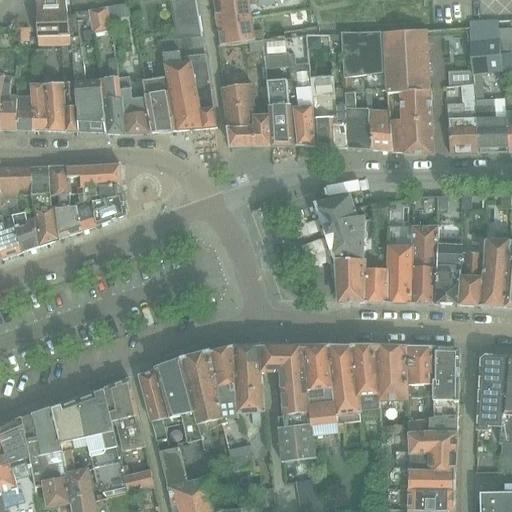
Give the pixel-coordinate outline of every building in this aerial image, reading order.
[(35,0),(37,13),(38,29),(38,39),(48,38),(62,38),(70,37),(69,18),(65,0),(35,0)] [(199,17),(195,0),(173,0),(170,1),(173,20),(199,17)] [(257,6),(255,0),(233,0),(214,3),(217,25),(251,19),(250,7),(257,6)] [(131,16),(129,4),(107,9),(111,21),(131,16)] [(111,21),(107,9),(89,13),(93,35),(112,31),(111,21)] [(81,25),(78,16),(69,18),(70,37),(71,46),(73,63),(76,84),(79,133),(106,134),(101,83),(85,83),(83,62),(82,62),(76,26),(81,25)] [(202,38),(199,17),(173,20),(176,42),(202,38)] [(254,34),(251,19),(217,25),(220,47),(243,43),(262,41),(261,33),(254,34)] [(498,31),(498,22),(469,23),(470,29),(473,86),(479,154),(509,154),(506,119),(504,99),(483,100),(481,75),(501,73),(498,31)] [(511,29),(498,31),(501,73),(511,71),(511,29)] [(429,90),(425,32),(384,34),(385,54),(388,95),(400,95),(401,121),(390,122),(392,153),(392,154),(406,154),(416,155),(434,156),(429,90)] [(383,92),(381,34),(358,35),(342,35),(343,79),(351,78),(353,94),(346,94),(344,94),(345,104),(348,150),(373,151),(372,127),(370,127),(370,111),(368,111),(366,94),(383,92)] [(71,46),(70,37),(62,38),(62,46),(71,46)] [(330,37),(307,37),(309,65),(311,90),(316,148),(348,150),(345,104),(344,94),(346,94),(346,90),(335,91),(330,37)] [(48,47),(48,38),(38,39),(38,47),(48,47)] [(62,46),(62,38),(48,38),(48,47),(62,46)] [(205,57),(202,38),(176,42),(160,45),(168,82),(178,133),(217,129),(214,110),(206,56),(205,57)] [(286,54),(285,39),(262,41),(263,56),(282,54),(286,54)] [(287,91),(282,54),(263,56),(264,67),(265,75),(272,148),(297,147),(292,109),(288,109),(287,91)] [(296,66),(294,56),(288,56),(291,84),(296,84),(297,91),(298,109),(292,109),(297,147),(316,148),(311,90),(309,65),(296,66)] [(101,81),(101,83),(106,134),(106,135),(126,136),(120,91),(119,79),(118,65),(109,66),(111,80),(101,81)] [(0,130),(3,98),(4,85),(10,86),(12,79),(4,78),(5,68),(0,67),(0,130)] [(228,129),(231,148),(272,148),(265,75),(248,77),(249,85),(222,90),(228,129)] [(20,80),(12,79),(10,86),(4,85),(3,98),(0,130),(0,131),(17,132),(17,99),(20,80)] [(178,133),(168,82),(143,84),(145,99),(151,135),(178,133)] [(79,133),(76,84),(63,86),(67,133),(79,133)] [(31,86),(31,99),(33,132),(49,132),(46,87),(31,86)] [(67,133),(63,86),(46,87),(49,132),(67,133)] [(479,154),(473,86),(461,87),(464,120),(447,121),(450,155),(479,154)] [(132,101),(131,90),(120,91),(126,136),(151,135),(145,99),(132,101)] [(33,132),(31,99),(17,99),(17,132),(33,132)] [(389,112),(370,111),(370,127),(372,127),(373,151),(392,153),(390,122),(389,112)] [(121,187),(120,166),(67,168),(67,180),(68,180),(81,180),(81,190),(96,189),(121,187)] [(67,180),(67,168),(50,169),(50,196),(50,198),(59,198),(60,210),(70,209),(71,197),(68,180),(67,180)] [(33,197),(32,169),(20,170),(20,198),(33,197)] [(50,169),(32,169),(33,197),(50,196),(50,169)] [(20,198),(20,170),(0,170),(1,208),(18,208),(17,198),(20,198)] [(123,199),(121,187),(96,189),(97,203),(123,199)] [(97,203),(96,189),(81,190),(77,190),(81,207),(78,207),(78,209),(83,233),(98,227),(93,204),(97,203)] [(50,198),(50,196),(33,197),(36,220),(40,248),(61,241),(56,210),(56,209),(52,209),(50,198)] [(317,206),(317,207),(336,261),(364,262),(364,264),(369,265),(369,255),(374,255),(374,226),(364,225),(364,217),(357,218),(350,197),(317,206)] [(501,197),(501,207),(511,207),(511,197),(501,197)] [(126,217),(123,199),(97,203),(93,204),(98,227),(126,217)] [(390,214),(388,205),(373,207),(375,216),(374,226),(374,255),(369,255),(369,265),(364,264),(364,304),(387,305),(388,229),(390,225),(390,221),(390,214)] [(83,233),(78,209),(70,209),(60,210),(56,210),(61,241),(83,233)] [(14,218),(15,223),(23,254),(40,248),(36,220),(26,223),(24,216),(14,218)] [(4,217),(2,217),(0,217),(0,251),(3,260),(23,254),(15,223),(6,226),(4,217)] [(438,238),(437,248),(436,306),(459,307),(461,255),(462,248),(461,248),(461,244),(461,229),(452,228),(451,239),(438,238)] [(400,229),(388,229),(387,305),(410,305),(411,270),(414,270),(414,248),(400,248),(400,229)] [(438,229),(412,229),(411,246),(414,246),(414,248),(414,270),(411,270),(410,305),(436,306),(437,248),(438,238),(438,229)] [(462,248),(461,255),(459,307),(480,308),(485,241),(486,229),(476,229),(476,245),(461,244),(461,248),(462,248)] [(485,241),(480,308),(506,309),(509,253),(509,242),(485,241)] [(254,264),(267,261),(264,245),(250,248),(254,264)] [(364,262),(336,261),(339,304),(364,304),(364,264),(364,262)] [(0,295),(15,293),(13,283),(0,286),(0,295)] [(238,408),(233,348),(210,355),(223,420),(222,421),(227,445),(236,443),(231,420),(240,419),(240,417),(238,408)] [(264,374),(262,348),(233,348),(238,408),(240,417),(266,413),(263,396),(262,374),(264,374)] [(298,428),(299,435),(313,433),(305,348),(274,348),(269,348),(262,348),(264,374),(270,374),(275,374),(280,373),(282,405),(283,418),(278,419),(279,430),(298,428)] [(305,348),(313,433),(313,437),(338,434),(338,426),(337,424),(328,349),(305,348)] [(373,348),(352,349),(355,381),(360,380),(363,408),(379,406),(376,383),(381,383),(381,349),(373,348)] [(352,349),(328,349),(337,424),(338,426),(344,426),(344,424),(360,423),(359,415),(360,415),(359,408),(363,408),(360,380),(355,381),(352,349)] [(406,349),(381,349),(381,383),(376,383),(379,406),(382,434),(392,434),(390,401),(409,400),(406,349)] [(432,350),(406,349),(409,400),(423,399),(423,404),(433,404),(432,350)] [(455,351),(432,350),(433,404),(458,404),(459,354),(455,351)] [(223,420),(210,355),(182,362),(202,441),(207,464),(217,462),(216,460),(216,459),(221,458),(221,459),(221,461),(231,458),(227,445),(222,421),(223,420)] [(481,361),(480,376),(480,392),(504,394),(508,359),(486,357),(481,361)] [(511,358),(508,359),(504,394),(501,429),(500,443),(511,444),(511,358)] [(202,441),(182,362),(158,370),(172,419),(183,416),(189,444),(202,441)] [(172,419),(158,370),(140,377),(157,442),(167,439),(164,421),(172,419)] [(131,382),(130,381),(105,391),(113,429),(117,428),(124,454),(146,448),(132,389),(131,382)] [(113,429),(105,391),(78,401),(93,470),(96,482),(107,497),(127,493),(123,478),(124,478),(123,468),(113,429)] [(504,394),(480,392),(478,433),(489,433),(489,429),(501,429),(504,394)] [(93,470),(78,401),(52,410),(66,477),(89,473),(89,471),(93,470)] [(458,404),(433,404),(423,404),(424,421),(409,423),(410,433),(458,434),(458,404)] [(66,477),(52,410),(22,421),(31,463),(32,463),(36,490),(44,488),(48,509),(72,505),(66,477)] [(39,511),(36,490),(32,463),(31,463),(22,421),(0,430),(0,444),(16,490),(21,511),(39,511)] [(298,428),(279,430),(282,464),(294,463),(315,460),(313,437),(313,433),(299,435),(298,428)] [(458,434),(410,433),(410,438),(400,438),(399,454),(395,454),(396,469),(455,473),(458,434)] [(0,511),(21,511),(16,490),(0,444),(0,511)] [(180,449),(179,449),(160,454),(168,489),(188,484),(180,449)] [(255,469),(252,456),(231,460),(234,473),(255,469)] [(511,459),(503,459),(502,475),(503,474),(511,474),(511,459)] [(318,460),(315,460),(294,463),(296,473),(319,470),(318,460)] [(127,467),(123,468),(124,478),(123,478),(127,493),(154,488),(151,472),(129,476),(127,467)] [(388,469),(387,490),(455,493),(455,473),(396,469),(388,469)] [(321,481),(319,470),(296,473),(297,485),(321,481)] [(73,511),(96,511),(89,473),(66,477),(72,505),(73,511)] [(218,511),(212,478),(188,484),(168,489),(173,511),(218,511)] [(323,492),(321,481),(297,485),(299,496),(323,492)] [(387,511),(430,511),(454,511),(455,493),(387,490),(387,511)] [(324,503),(323,492),(299,496),(301,507),(324,503)] [(511,511),(511,494),(481,496),(481,511),(511,511)] [(325,511),(324,503),(301,507),(301,511),(325,511)]
